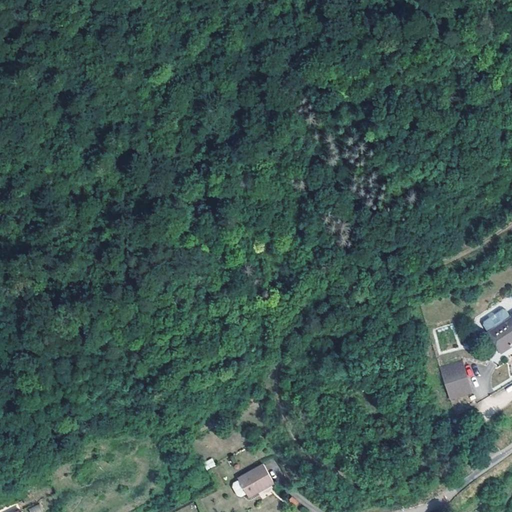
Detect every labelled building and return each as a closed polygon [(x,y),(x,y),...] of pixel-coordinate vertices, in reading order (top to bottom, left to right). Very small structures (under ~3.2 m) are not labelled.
[(483,323),(502,351),(511,344),(511,315),(509,317),(504,309),(501,309),(484,321),(483,323)] [(461,370),(440,377),(449,406),(471,399),(461,370)] [(212,458),(203,463),(207,469),(215,465),(212,458)] [(272,482),(262,463),(237,478),(237,480),(231,483),(231,487),(236,495),(240,496),(245,493),(246,496),(272,482)] [(40,503),(30,508),(32,511),(39,511),(43,510),(40,503)]
